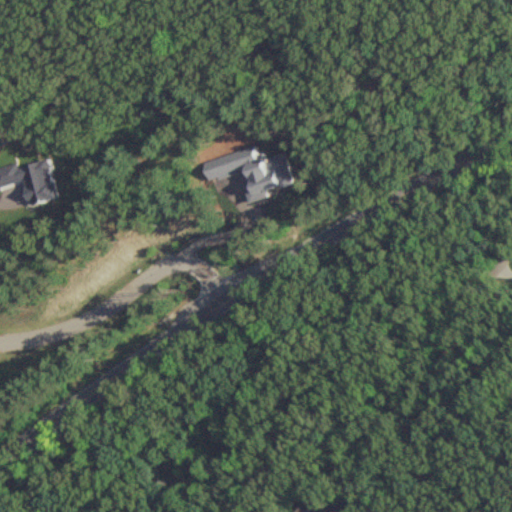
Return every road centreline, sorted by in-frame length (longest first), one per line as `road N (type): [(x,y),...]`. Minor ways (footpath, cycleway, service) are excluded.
road 1 (residential): [(0,463),(284,264),(511,137)]
road 2 (residential): [(223,303),(198,267),(173,262),(97,312),(0,342)]
